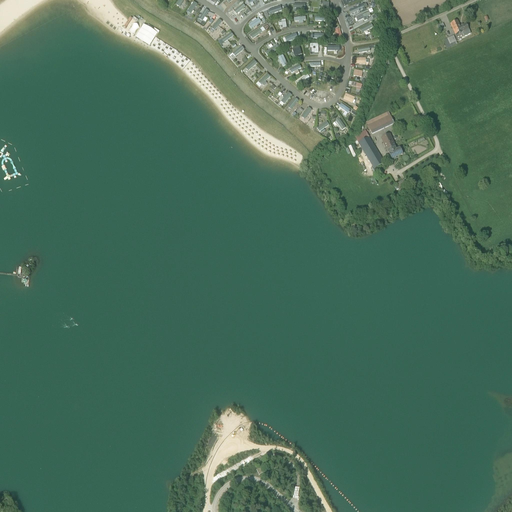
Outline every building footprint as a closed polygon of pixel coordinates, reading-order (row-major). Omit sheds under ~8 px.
[(190,14),(197,4),(193,2),(186,12),(190,14)] [(236,15),(245,7),(242,3),(233,11),(236,15)] [(349,14),(367,8),(366,4),(348,10),(349,14)] [(277,7),(268,10),(269,15),(279,12),(277,7)] [(207,19),(205,17),(208,11),(204,9),(198,19),(205,23),(207,19)] [(362,19),(363,21),(371,18),(368,12),(355,18),(356,22),(362,19)] [(251,29),(260,23),(258,18),(248,25),(251,29)] [(118,28),(123,31),(128,22),(123,19),(118,28)] [(218,19),(210,28),(214,31),(222,22),(218,19)] [(457,21),(450,24),(454,32),(455,36),(459,34),(462,33),(469,30),(466,24),(460,27),(457,21)] [(134,23),(127,30),(132,34),(139,28),(134,23)] [(359,29),(361,34),(373,28),(370,23),(359,29)] [(154,28),(153,30),(142,24),(135,37),(149,46),(158,30),(154,28)] [(252,40),(265,30),(262,26),(249,36),(252,40)] [(339,28),(333,30),(337,39),(342,37),(339,28)] [(223,43),(233,36),(230,32),(220,39),(223,43)] [(286,43),(297,38),(295,33),(284,38),(286,43)] [(450,45),(456,42),(453,36),(447,39),(450,45)] [(309,48),(311,48),(311,53),(317,52),(317,44),(309,44),(309,48)] [(267,56),(278,49),(276,45),(264,52),(267,56)] [(235,57),(244,49),(240,46),(231,54),(235,57)] [(299,46),(291,48),(293,56),(301,55),(299,46)] [(282,55),(278,57),(282,67),(287,65),(282,55)] [(248,72),(257,63),(254,60),(244,68),(248,72)] [(328,83),(329,79),(324,78),(325,74),(320,72),(318,80),(328,83)] [(266,83),(265,82),(270,77),(266,73),(258,82),(263,87),(266,83)] [(307,75),(295,82),(297,85),(309,78),(307,75)] [(356,87),(355,90),(360,91),(361,84),(351,82),(351,86),(356,87)] [(283,104),(291,96),(288,93),(280,102),(283,104)] [(352,103),(354,97),(345,93),(342,99),(352,103)] [(295,98),(287,107),(290,110),(298,101),(295,98)] [(341,103),(338,107),(347,113),(350,110),(341,103)] [(308,107),(300,117),(304,119),(311,110),(308,107)] [(339,118),(332,123),(334,126),(337,124),(341,130),(345,127),(339,118)] [(385,118),(368,127),(371,134),(389,125),(385,118)] [(319,132),(329,126),(326,121),(316,128),(319,132)] [(358,144),(367,139),(364,133),(355,138),(358,144)] [(389,136),(382,139),(387,151),(394,148),(389,136)] [(367,139),(358,144),(374,170),(384,164),(369,138),(367,139)] [(400,149),(396,151),(394,148),(387,151),(392,162),(395,160),(394,159),(402,155),(400,149)] [(405,180),(396,185),(400,192),(409,187),(405,180)] [(258,452),(252,455),(255,460),(261,457),(258,452)] [(248,457),(216,476),(219,481),(251,462),(248,457)] [(263,467),(256,470),(259,475),(266,472),(263,467)]
